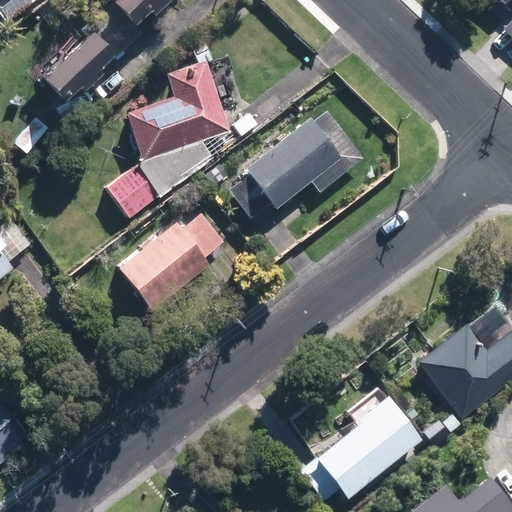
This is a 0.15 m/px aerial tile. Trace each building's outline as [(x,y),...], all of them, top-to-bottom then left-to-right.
[(123,0),(119,6),(141,27),(153,16),(156,20),(175,0),(123,0)] [(116,59),(94,37),(48,83),(70,104),(116,59)] [(232,132),(209,64),(169,78),(175,98),(126,114),(142,162),(232,132)] [(278,80),(266,66),(242,88),(254,101),(278,80)] [(353,170),(316,120),(246,172),(250,177),(232,191),(254,221),(275,206),(279,211),(316,183),(322,192),(353,170)] [(140,166),(106,187),(131,219),(217,154),(211,141),(140,166)] [(180,226),(120,270),(152,312),(213,267),(207,259),(227,244),(205,214),(183,230),(180,226)] [(0,244),(0,284),(19,272),(0,244)] [(467,323),(422,358),(462,417),(511,382),(511,329),(485,348),(467,323)] [(426,435),(392,392),(300,465),(327,498),(343,485),(351,494),(426,435)] [(0,430),(15,419),(0,398),(0,430)] [(454,413),(445,419),(453,430),(462,423),(454,413)] [(441,418),(424,430),(435,445),(452,433),(441,418)] [(446,483),(409,511),(511,511),(511,496),(492,472),(458,498),(446,483)]
